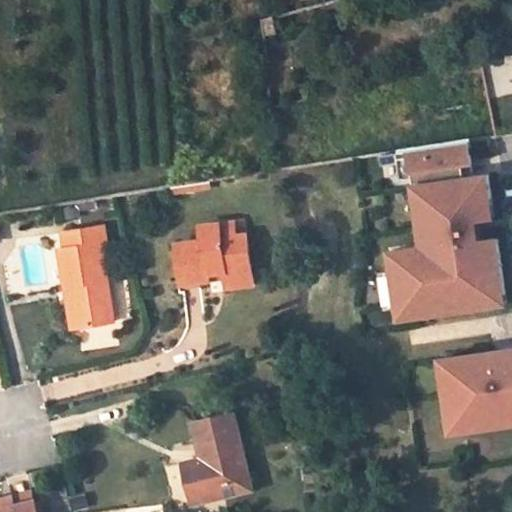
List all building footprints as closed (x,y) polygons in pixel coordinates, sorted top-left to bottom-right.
[(398,273),(403,310),(409,309),(429,306),(430,318),(491,309),(490,299),(510,296),(501,241),(484,244),(481,225),(481,221),(479,210),(487,208),(483,178),(469,180),(466,160),(475,158),(472,143),(400,153),(402,165),(404,181),(417,179),(418,188),(428,186),(435,228),(425,230),(428,249),(395,254),(398,273)] [(385,168),(402,165),(400,153),(384,156),(385,168)] [(428,186),(418,188),(425,230),(435,228),(428,186)] [(479,210),(481,221),(489,220),(487,208),(479,210)] [(108,234),(105,220),(63,227),(66,242),(58,244),(64,281),(70,280),(76,320),(110,314),(98,236),(108,234)] [(221,242),(234,240),(232,226),(218,228),(221,242)] [(245,238),(234,240),(221,242),(218,228),(200,231),(202,244),(175,249),(182,288),(206,284),(205,276),(221,274),(222,281),(252,277),(245,238)] [(391,311),(403,310),(398,273),(386,275),(391,311)] [(254,288),(252,277),(222,281),(224,293),(254,288)] [(490,299),(491,309),(511,306),(510,296),(490,299)] [(410,321),(430,318),(429,306),(409,309),(410,321)] [(495,354),(455,360),(464,423),(472,422),(474,432),(511,426),(511,354),(500,356),(496,357),(495,354)] [(455,360),(445,361),(456,435),(474,432),(472,422),(464,423),(455,360)] [(195,423),(203,458),(185,463),(195,503),(253,489),(235,413),(195,423)] [(5,509),(36,501),(34,492),(3,500),(5,509)] [(85,507),(83,496),(72,498),(75,509),(85,507)] [(5,509),(3,500),(0,500),(0,511),(38,511),(37,504),(36,501),(5,509)]
